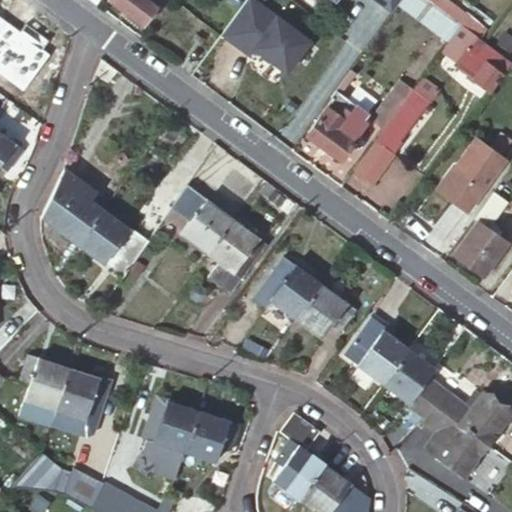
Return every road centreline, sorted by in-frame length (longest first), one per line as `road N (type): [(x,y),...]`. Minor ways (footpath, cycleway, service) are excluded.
road 1 (residential): [(89,25),(21,217),(31,266),(60,306),(114,336),(275,385)]
road 2 (residential): [(89,25),(511,339)]
road 3 (residential): [(275,385),(230,499),(233,511)]
road 4 (residential): [(379,511),(382,487),(360,437),(322,405)]
